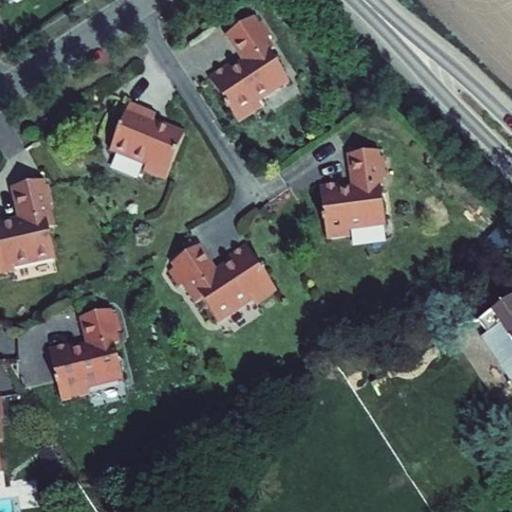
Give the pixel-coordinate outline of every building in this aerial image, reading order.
[(256,30),(230,46),(247,72),(227,85),(224,81),(213,88),(241,132),(265,117),(261,110),(290,91),(270,62),(276,58),(256,30)] [(155,124),(130,112),(110,157),(145,173),(142,179),(163,188),(183,145),(152,130),(155,124)] [(381,167),(352,169),(355,206),(341,207),(340,199),(322,201),(326,254),(351,252),(350,243),(387,241),(383,199),(384,199),(381,167)] [(56,240),(47,192),(16,198),(22,230),(4,232),(3,227),(0,227),(0,284),(16,282),(15,277),(56,270),(50,241),(56,240)] [(224,332),(257,309),(260,314),(280,300),(250,255),(233,267),(236,272),(221,283),(202,255),(176,273),(179,279),(174,282),(184,298),(190,293),(204,313),(208,309),(224,332)] [(511,303),(510,301),(485,319),(498,337),(489,343),(498,355),(493,359),(511,385),(511,303)] [(109,325),(79,332),(86,359),(73,362),(72,358),(47,364),(59,413),(87,407),(86,401),(122,392),(120,384),(122,383),(119,371),(116,372),(112,356),(117,355),(109,325)]
